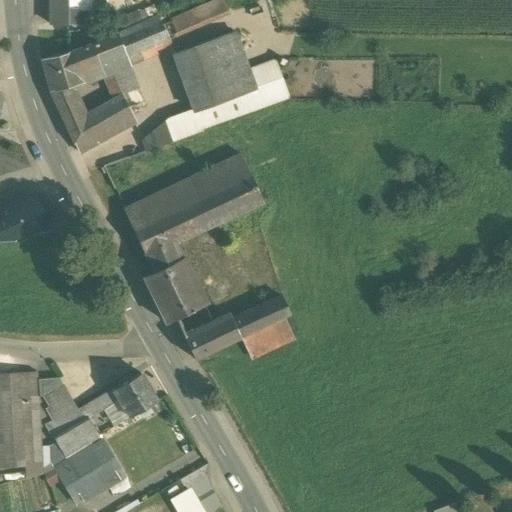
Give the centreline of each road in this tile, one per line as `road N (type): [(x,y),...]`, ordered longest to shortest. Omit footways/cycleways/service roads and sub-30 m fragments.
road 1 (secondary): [(256,511),(47,141),(27,89),(14,0)]
road 2 (track): [(0,348),(144,348),(154,336)]
